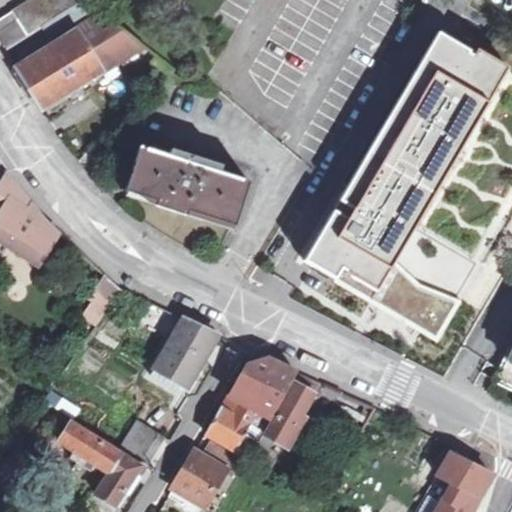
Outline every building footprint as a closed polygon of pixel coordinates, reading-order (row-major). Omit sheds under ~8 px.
[(83,0),(18,0),(0,11),(0,42),(3,48),(38,27),(41,25),(51,18),(83,0)] [(83,0),(51,18),(41,25),(50,40),(14,64),(32,93),(41,108),(140,44),(84,0),(83,0)] [(50,40),(41,25),(38,27),(3,48),(14,64),(50,40)] [(303,263),(335,282),(341,270),(345,272),(344,273),(376,292),(393,263),(505,70),(474,52),(469,59),(465,57),(467,54),(435,36),(338,203),(352,211),(345,222),(331,214),(303,263)] [(165,155),(137,146),(123,189),(152,199),(150,206),(183,217),(185,210),(230,225),(246,183),(217,173),(220,164),(168,148),(165,155)] [(81,159),(90,166),(97,157),(88,149),(81,159)] [(0,244),(36,267),(56,234),(44,223),(23,197),(5,175),(0,182),(0,244)] [(335,282),(333,284),(412,331),(435,293),(420,287),(393,263),(376,292),(344,273),(345,272),(341,270),(335,282)] [(91,303),(105,311),(119,290),(105,278),(91,303)] [(435,293),(412,331),(436,344),(460,303),(435,293)] [(105,311),(91,303),(79,320),(93,329),(105,311)] [(181,396),(217,339),(182,322),(149,377),(181,396)] [(511,340),(492,381),(511,390),(511,340)] [(244,368),(227,398),(268,423),(295,376),(265,361),(244,368)] [(262,439),(270,444),(282,451),(310,402),(292,390),(262,439)] [(244,464),(246,460),(259,437),(268,423),(227,398),(203,440),(244,464)] [(52,431),(35,419),(0,471),(0,476),(14,486),(52,431)] [(140,465),(145,469),(162,440),(135,424),(118,451),(123,454),(140,465)] [(109,476),(120,457),(96,441),(71,425),(58,443),(72,452),(68,460),(88,472),(92,466),(109,476)] [(259,437),(246,460),(266,471),(272,461),(263,455),(270,444),(262,439),(259,437)] [(412,464),(419,450),(398,438),(390,452),(412,464)] [(193,453),(171,490),(175,492),(176,492),(200,507),(222,472),(193,453)] [(475,497),(488,475),(443,453),(434,476),(450,484),(433,511),(465,511),(470,505),(467,504),(473,495),(475,497)] [(137,468),(120,457),(109,476),(95,498),(113,509),(126,490),(135,476),(138,478),(145,469),(140,465),(137,468)] [(130,493),(138,478),(135,476),(126,490),(130,493)]
